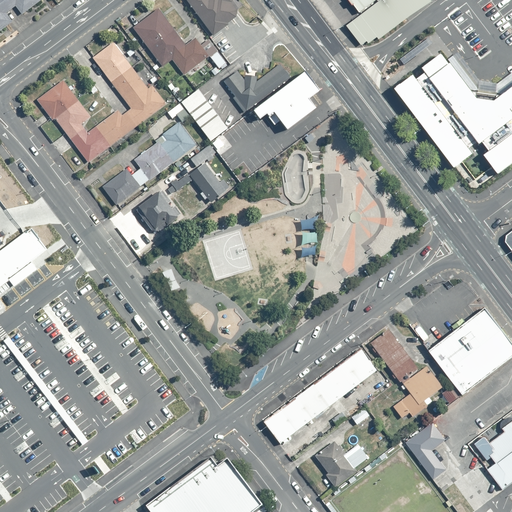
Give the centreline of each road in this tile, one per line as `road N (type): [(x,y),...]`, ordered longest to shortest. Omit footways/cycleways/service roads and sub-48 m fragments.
road 1 (residential): [(0,120),(227,417)]
road 2 (secondary): [(298,0),(472,231)]
road 3 (secondary): [(440,214),(273,0)]
road 4 (residential): [(424,268),(227,417)]
road 5 (residential): [(227,417),(99,511)]
